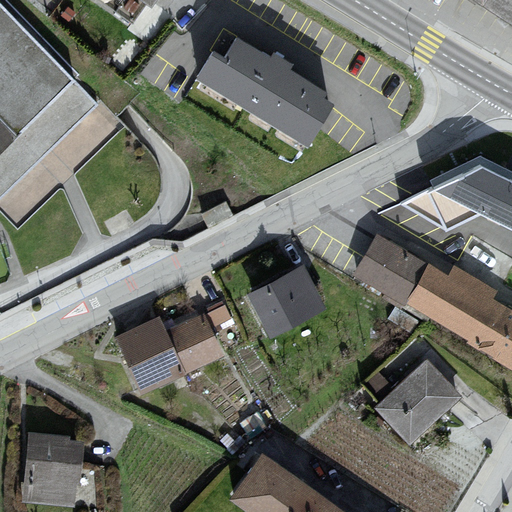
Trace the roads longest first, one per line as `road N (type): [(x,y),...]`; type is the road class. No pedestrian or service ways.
road 1 (unclassified): [(491,83),(443,133),(0,357)]
road 2 (tertiary): [(355,0),(491,83)]
